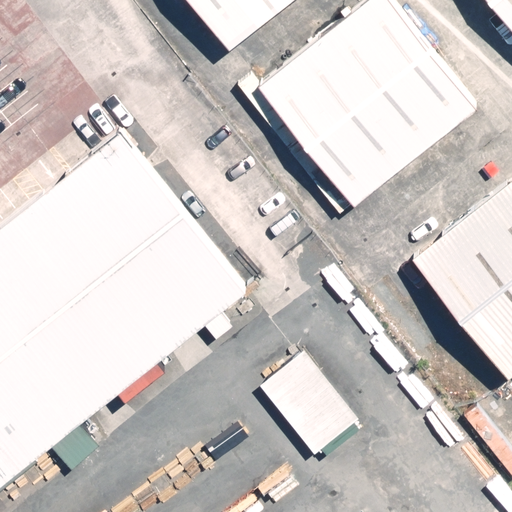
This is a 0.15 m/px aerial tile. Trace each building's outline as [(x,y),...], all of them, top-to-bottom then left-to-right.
[(285,0),(199,0),(232,42),(285,0)] [(478,105),(395,0),(364,0),(263,79),(358,199),(478,105)] [(511,0),(502,0),(511,12),(511,0)] [(0,482),(249,284),(122,127),(0,223),(0,482)] [(511,177),(419,250),(511,368),(511,177)] [(429,344),(378,283),(366,293),(417,354),(429,344)] [(361,308),(341,326),(366,353),(386,336),(361,308)] [(410,365),(390,342),(374,356),(394,379),(410,365)] [(353,416),(300,347),(255,381),(308,450),(353,416)] [(416,377),(399,389),(417,415),(435,403),(416,377)] [(488,473),(472,486),(491,511),(501,511),(511,504),(488,473)]
